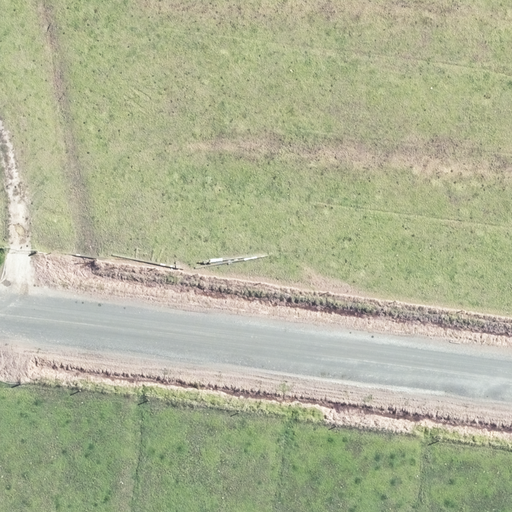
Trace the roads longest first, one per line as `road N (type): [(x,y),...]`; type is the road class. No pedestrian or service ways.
road 1 (residential): [(0,314),(511,384)]
road 2 (track): [(0,314),(18,207),(16,145),(0,89)]
